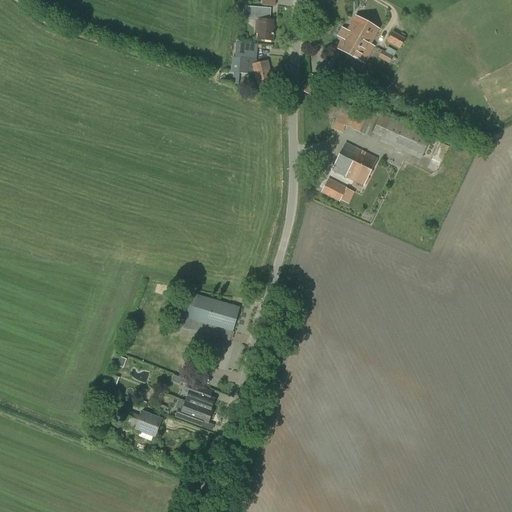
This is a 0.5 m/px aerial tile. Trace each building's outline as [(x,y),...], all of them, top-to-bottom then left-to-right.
[(258,34),(257,40),(272,41),(273,21),(270,20),(270,9),(245,7),(244,18),(255,19),(254,34),(258,34)] [(355,16),(347,32),(370,45),(379,30),(355,16)] [(385,41),(387,41),(383,48),(396,55),(405,39),(391,31),(385,41)] [(370,45),(347,32),(337,49),(360,62),(370,45)] [(257,45),(236,43),(233,73),(255,75),(257,87),(272,84),(266,61),(257,63),(256,59),(257,45)] [(301,91),(320,103),(329,86),(310,75),(301,91)] [(344,126),(371,138),(373,134),(381,138),(379,141),(421,160),(422,156),(431,160),(440,141),(381,115),(381,114),(373,111),(370,116),(345,105),(333,131),(340,133),(344,126)] [(331,171),(363,187),(377,159),(345,143),(331,171)] [(320,193),(339,202),(346,188),(327,179),(320,193)] [(180,317),(195,322),(193,329),(193,331),(229,341),(230,339),(239,308),(229,306),(196,296),(187,293),(180,317)] [(116,365),(122,368),(126,359),(119,357),(116,365)] [(113,375),(109,384),(115,387),(119,378),(113,375)] [(188,392),(184,402),(212,412),(210,411),(214,400),(209,399),(212,392),(187,382),(184,390),(188,392)] [(212,412),(184,402),(181,409),(178,407),(174,417),(201,427),(203,421),(207,423),(212,412)] [(113,410),(99,403),(94,415),(108,421),(113,410)] [(157,404),(154,411),(168,416),(169,412),(165,411),(166,407),(157,404)] [(139,416),(129,412),(126,422),(136,425),(134,429),(140,432),(138,437),(151,442),(153,437),(154,437),(161,420),(141,412),(139,416)]
